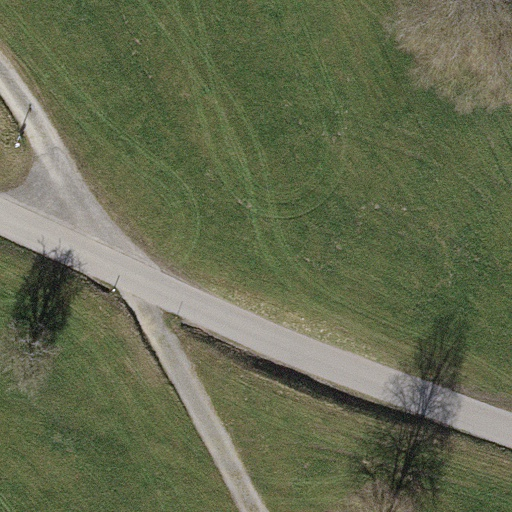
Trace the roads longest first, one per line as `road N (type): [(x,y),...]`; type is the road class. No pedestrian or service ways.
road 1 (unclassified): [(0,213),(274,343),(511,429)]
road 2 (track): [(253,511),(147,307),(150,287)]
road 3 (track): [(55,239),(70,209),(59,173),(42,130),(0,75)]
